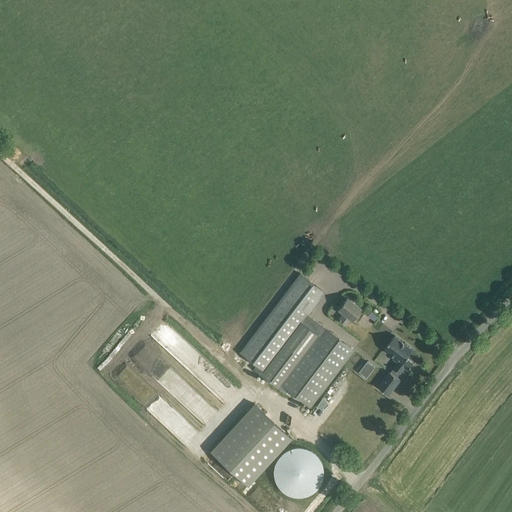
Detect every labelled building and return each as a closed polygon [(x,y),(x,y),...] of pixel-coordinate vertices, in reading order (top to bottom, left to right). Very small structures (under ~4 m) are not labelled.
[(282,274),(285,265),(279,263),(276,273),(273,272),(270,281),(276,283),(279,273),(282,274)] [(324,292),(299,273),(240,351),(264,371),(279,383),(310,407),(354,349),(307,314),(324,292)] [(347,297),(337,310),(342,313),(337,319),(344,325),(349,319),(352,321),(361,308),(347,297)] [(402,341),(395,335),(384,349),(394,357),(393,358),(398,362),(390,372),(389,371),(378,386),(389,394),(400,379),(397,377),(405,367),(408,370),(413,363),(406,358),(413,349),(405,344),(406,343),(402,341)] [(365,360),(356,371),(364,377),(373,366),(365,360)] [(127,362),(116,372),(135,393),(146,384),(127,362)] [(291,437),(254,403),(210,451),(247,485),(291,437)] [(323,478),(324,472),(323,466),(321,460),(317,455),(311,450),(304,448),(297,447),(291,448),(286,450),(281,454),(277,459),(274,465),(273,472),(274,479),(277,485),(281,490),(286,494),(291,496),(297,497),(304,497),(311,494),(317,489),(321,484),(323,478)]
